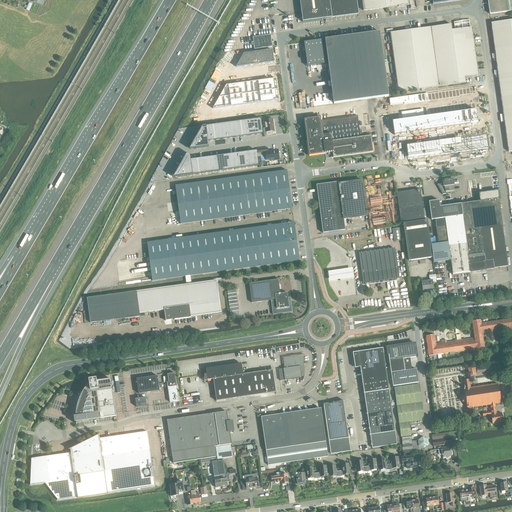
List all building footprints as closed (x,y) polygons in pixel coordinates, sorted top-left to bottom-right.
[(299,0),(302,17),(301,17),(301,19),(302,19),(303,22),(359,15),(356,0),(299,0)] [(385,0),(361,0),(363,11),(386,8),(385,0)] [(511,0),(488,0),(490,14),(511,11),(511,0)] [(451,25),(410,30),(418,89),(428,88),(431,87),(433,87),(465,83),(466,83),(465,77),(476,75),(478,75),(472,27),(470,28),(469,20),(454,22),(455,30),(452,30),(451,25)] [(511,20),(492,23),(509,152),(511,151),(511,20)] [(410,30),(390,33),(397,81),(398,92),(409,90),(413,90),(418,89),(410,30)] [(379,32),(304,42),(307,66),(328,63),(333,104),(388,96),(379,32)] [(254,49),(272,47),(271,35),(253,37),(254,49)] [(244,53),(236,67),(274,62),(272,50),(244,53)] [(226,85),(212,109),(279,100),(276,78),(226,85)] [(472,87),(389,99),(390,105),(404,103),(404,104),(460,96),(459,95),(473,93),(472,87)] [(464,104),(391,113),(392,122),(476,110),(475,103),(464,105),(464,104)] [(476,110),(392,122),(394,135),(478,124),(476,110)] [(360,137),(360,130),(359,128),(358,116),(330,119),(323,120),(322,117),(309,119),(304,119),(309,156),(325,154),(328,154),(328,155),(331,155),(331,153),(332,153),(333,158),(373,152),(371,136),(367,136),(361,137),(360,137)] [(193,143),(190,149),(194,149),(209,147),(208,141),(263,134),(260,119),(202,127),(193,143)] [(274,131),(272,119),(264,120),(265,128),(263,128),(264,136),(273,135),(272,131),(274,131)] [(482,135),(406,146),(407,149),(408,159),(488,148),(486,134),(482,135)] [(267,148),(256,149),(257,157),(260,156),(261,158),(265,157),(266,161),(270,160),(270,161),(279,160),(278,150),(267,151),(267,148)] [(186,156),(173,178),(177,177),(258,166),(256,151),(190,160),(190,155),(186,156)] [(293,209),(287,171),(175,186),(181,224),(293,209)] [(454,185),(453,178),(442,180),(443,185),(443,187),(444,187),(445,192),(454,190),(453,185),(454,185)] [(339,182),(317,185),(323,233),(345,230),(344,220),(367,217),(362,181),(339,184),(339,182)] [(420,189),(397,193),(401,223),(403,223),(408,261),(432,258),(431,245),(430,245),(427,221),(427,220),(424,220),(420,189)] [(480,201),(461,204),(463,216),(465,232),(481,230),(503,227),(498,193),(479,195),(480,201)] [(439,200),(429,202),(431,220),(443,218),(442,206),(440,207),(439,200)] [(461,204),(442,206),(443,218),(445,218),(448,242),(449,246),(467,243),(465,232),(463,216),(461,204)] [(445,218),(435,220),(438,244),(448,242),(445,218)] [(185,277),(186,281),(191,280),(190,276),(299,261),(294,223),(147,243),(153,281),(185,277)] [(503,227),(481,230),(486,269),(508,266),(503,227)] [(394,242),(400,241),(400,238),(403,238),(401,228),(399,228),(392,229),(394,242)] [(481,230),(465,232),(467,243),(470,271),(486,269),(481,230)] [(438,244),(431,245),(432,258),(433,263),(451,260),(449,246),(448,242),(438,244)] [(467,243),(449,246),(451,260),(453,274),(470,271),(467,243)] [(363,283),(399,278),(394,248),(359,253),(363,283)] [(352,268),(327,272),(329,282),(353,278),(352,268)] [(90,323),(118,319),(140,316),(139,313),(164,310),(165,321),(191,318),(191,317),(190,314),(193,313),(193,316),(221,313),(216,281),(191,284),(191,280),(186,281),(186,285),(174,287),(172,287),(117,294),(116,292),(112,292),(113,294),(87,298),(90,323)] [(278,280),(249,284),(252,303),(271,300),(273,315),(287,313),(292,312),(292,309),(290,297),(288,297),(287,293),(280,294),(279,291),(278,284),(278,280)] [(433,289),(432,284),(432,281),(430,281),(421,282),(422,290),(433,289)] [(511,318),(500,321),(501,329),(509,328),(509,329),(510,330),(511,330),(511,318)] [(495,332),(495,330),(501,329),(500,321),(481,324),(480,320),(472,321),(473,327),(472,328),(472,329),(472,330),(473,330),(474,337),(446,342),(446,339),(443,339),(444,342),(435,343),(434,335),(426,336),(429,356),(437,355),(437,354),(476,348),(477,352),(485,351),(484,347),(485,345),(485,343),(484,341),(483,339),(482,334),(495,332)] [(414,343),(387,348),(391,373),(393,386),(418,382),(416,369),(405,371),(403,359),(417,357),(414,343)] [(360,367),(364,393),(389,389),(383,354),(382,348),(352,353),(353,359),(354,368),(360,367)] [(278,369),(280,381),(301,378),(301,376),(304,376),(305,367),(304,367),(304,354),(283,357),(284,368),(278,369)] [(216,401),(250,396),(247,374),(243,374),(241,363),(206,368),(206,374),(204,375),(204,381),(213,379),(216,401)] [(476,374),(475,367),(468,368),(469,376),(476,374)] [(276,392),(272,370),(247,374),(250,396),(276,392)] [(167,383),(170,402),(178,401),(175,373),(168,374),(169,383),(167,383)] [(157,376),(136,379),(138,394),(159,390),(157,376)] [(87,386),(86,386),(82,392),(79,398),(77,404),(76,411),(75,417),(76,424),(83,421),(89,420),(116,416),(112,390),(111,379),(97,381),(96,379),(89,380),(89,384),(88,385),(87,386)] [(469,379),(465,380),(463,380),(464,386),(463,386),(463,389),(464,389),(465,394),(461,397),(462,402),(466,403),(467,408),(469,408),(490,405),(491,412),(482,413),(483,416),(491,415),(492,424),(503,422),(502,413),(496,414),(495,404),(500,403),(498,384),(470,388),(469,379)] [(401,437),(411,436),(409,423),(424,421),(419,385),(399,388),(394,388),(399,430),(401,437)] [(365,404),(390,400),(389,389),(364,393),(365,404)] [(323,406),(323,405),(325,418),(345,415),(343,401),(343,400),(328,404),(323,404),(323,405),(323,406)] [(392,410),(390,400),(365,404),(367,414),(392,410)] [(302,411),(291,413),(298,461),(328,456),(321,411),(320,409),(302,411)] [(367,414),(369,429),(394,425),(392,410),(367,414)] [(226,412),(167,420),(173,463),(216,457),(215,447),(231,444),(226,412)] [(268,465),(298,461),(291,413),(280,414),(280,415),(261,417),(262,419),(261,419),(268,465)] [(343,432),(348,431),(345,415),(325,418),(328,434),(329,441),(330,448),(349,445),(348,438),(344,438),(343,432)] [(369,429),(370,435),(395,431),(394,425),(369,429)] [(397,444),(395,431),(370,435),(372,448),(397,444)] [(434,446),(449,444),(448,438),(456,437),(455,431),(432,435),(434,446)] [(66,454),(31,459),(30,485),(45,483),(57,500),(77,497),(77,498),(108,494),(108,493),(154,486),(153,477),(144,478),(143,474),(144,475),(146,476),(147,476),(149,475),(149,473),(149,472),(148,471),(147,470),(145,470),(144,471),(143,473),(143,469),(152,468),(147,432),(100,438),(99,435),(99,434),(66,451),(66,454)] [(428,445),(428,439),(422,437),(419,439),(417,440),(418,441),(411,441),(411,437),(401,438),(402,447),(402,448),(402,454),(419,452),(419,447),(424,449),(428,445)] [(230,445),(215,447),(217,458),(217,459),(232,457),(230,445)] [(331,454),(350,451),(349,445),(330,448),(331,454)] [(441,449),(438,449),(439,454),(440,455),(442,455),(442,457),(451,456),(450,447),(441,448),(441,449)] [(417,467),(416,460),(413,460),(412,458),(411,459),(411,456),(401,458),(402,463),(406,462),(407,469),(417,467)] [(391,458),(392,464),(389,465),(390,470),(393,469),(393,468),(400,467),(398,457),(391,458)] [(217,458),(200,460),(201,464),(212,462),(214,477),(216,476),(217,479),(214,479),(215,484),(215,488),(221,487),(218,461),(217,461),(217,459),(217,458)] [(368,458),(369,466),(366,467),(367,472),(371,471),(371,470),(377,469),(376,459),(373,460),(372,458),(368,458)] [(363,472),(367,472),(366,467),(363,467),(362,459),(358,460),(358,462),(355,462),(357,472),(363,471),(363,472)] [(386,470),(390,470),(389,465),(386,465),(385,459),(378,460),(379,470),(386,469),(386,470)] [(226,475),(223,460),(218,461),(221,487),(222,487),(225,487),(225,486),(228,486),(227,482),(229,482),(228,474),(226,475)] [(342,471),(339,471),(340,477),(344,476),(343,475),(350,474),(349,464),(341,465),(342,471)] [(319,467),(320,473),(317,473),(318,479),(321,478),(321,477),(328,476),(326,466),(319,467)] [(336,476),(336,477),(340,477),(339,471),(336,472),(335,466),(328,467),(330,477),(336,476)] [(314,479),(318,479),(317,473),(314,474),(313,468),(306,469),(307,479),(314,478),(314,479)] [(306,484),(304,472),(301,473),(301,472),(299,473),(299,476),(296,476),(297,484),(302,483),(303,484),(306,484)] [(278,483),(279,482),(281,481),(280,476),(281,476),(280,473),(271,474),(272,483),(275,482),(276,483),(278,483)] [(511,497),(510,489),(510,490),(507,490),(506,482),(499,483),(501,492),(505,492),(506,495),(507,495),(507,498),(511,497)] [(177,485),(170,486),(171,497),(178,496),(178,492),(177,485)] [(488,487),(486,487),(487,494),(489,493),(490,498),(499,497),(498,490),(495,490),(495,486),(488,487)] [(468,489),(468,490),(464,490),(466,505),(470,504),(469,499),(467,499),(467,497),(474,496),(473,488),(468,489)] [(193,504),(193,503),(195,503),(193,491),(191,491),(191,496),(186,496),(188,505),(193,504)] [(446,502),(443,503),(444,511),(447,510),(446,503),(447,503),(451,503),(452,506),(452,507),(457,507),(457,506),(460,506),(460,501),(457,501),(457,498),(455,498),(455,499),(453,499),(453,494),(446,495),(445,495),(446,502)] [(406,503),(403,504),(404,509),(407,509),(407,510),(410,510),(410,511),(413,511),(412,501),(406,502),(406,503)]
